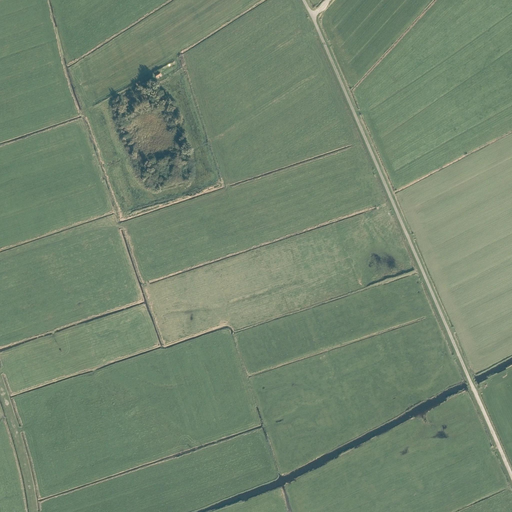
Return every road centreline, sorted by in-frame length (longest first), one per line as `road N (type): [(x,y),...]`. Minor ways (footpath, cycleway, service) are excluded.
road 1 (unclassified): [(472,387),(303,0)]
road 2 (track): [(34,511),(0,384)]
